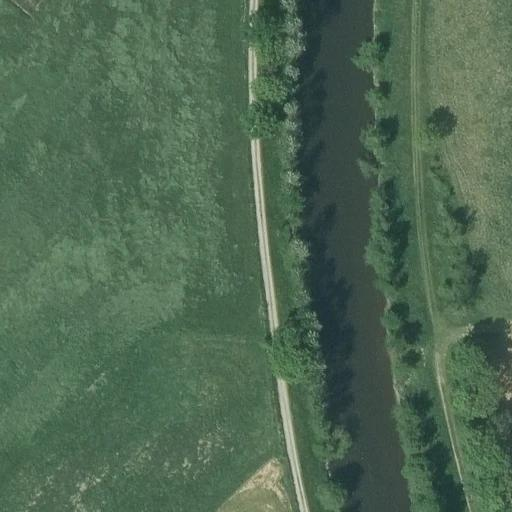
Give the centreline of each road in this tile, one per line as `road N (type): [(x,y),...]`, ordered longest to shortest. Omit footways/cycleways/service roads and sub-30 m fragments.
road 1 (track): [(470,511),(441,400),(423,268),(415,180),(417,0)]
road 2 (track): [(252,0),(252,156),(302,511)]
